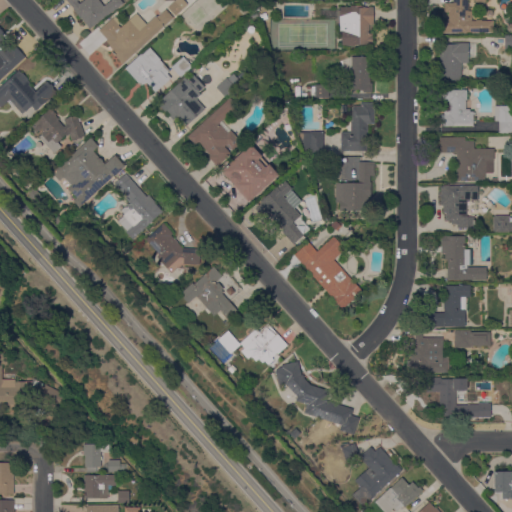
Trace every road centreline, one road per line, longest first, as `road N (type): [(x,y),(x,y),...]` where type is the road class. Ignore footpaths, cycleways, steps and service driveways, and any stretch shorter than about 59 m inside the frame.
road 1 (residential): [(485,511),(20,0)]
road 2 (residential): [(347,361),(384,321),(406,255),(407,0)]
